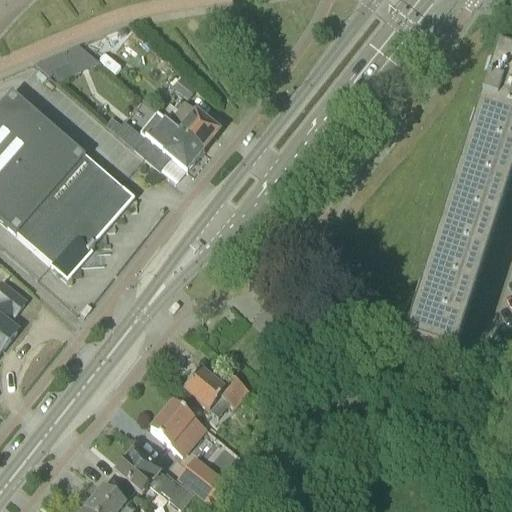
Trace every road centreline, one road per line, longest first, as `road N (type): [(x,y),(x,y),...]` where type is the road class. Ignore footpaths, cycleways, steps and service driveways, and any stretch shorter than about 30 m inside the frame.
road 1 (secondary): [(223,240),(262,205),(427,0)]
road 2 (residential): [(462,444),(433,442),(329,378),(292,511)]
road 3 (secondary): [(375,0),(201,221)]
road 4 (secondary): [(0,491),(147,305)]
road 5 (residential): [(511,384),(478,368),(472,337),(511,221)]
